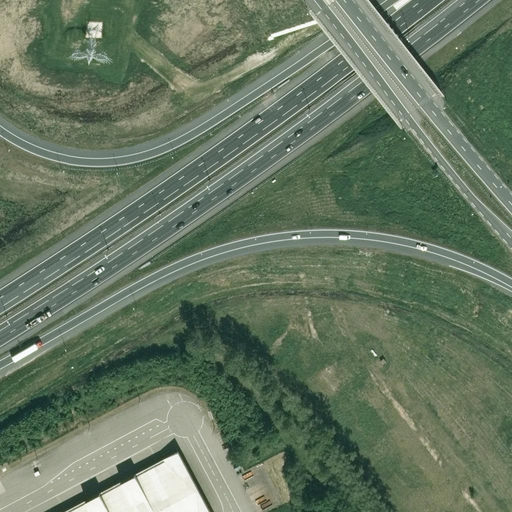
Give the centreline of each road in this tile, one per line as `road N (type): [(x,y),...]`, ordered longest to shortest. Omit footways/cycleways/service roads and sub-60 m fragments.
road 1 (motorway): [(0,338),(176,224),(476,0)]
road 2 (motorway): [(0,362),(175,267),(275,237),(379,236),(511,282)]
road 3 (motorway): [(420,0),(169,186),(0,298)]
road 4 (motorway): [(393,0),(153,152),(67,159),(0,130)]
road 5 (primary): [(323,6),(511,241)]
road 6 (primary): [(511,204),(344,0)]
